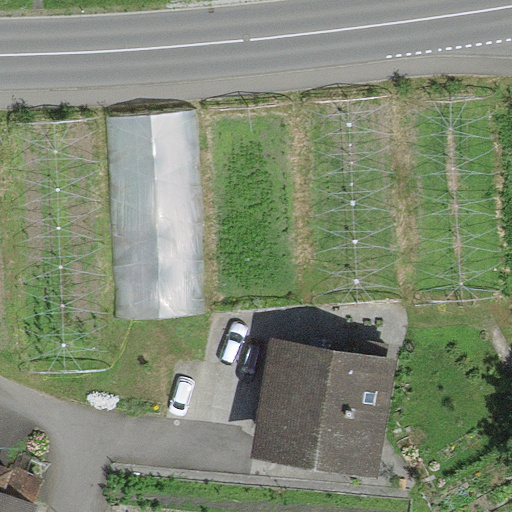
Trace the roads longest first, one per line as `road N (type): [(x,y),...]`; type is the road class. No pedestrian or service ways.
road 1 (primary): [(0,58),(100,59),(511,5)]
road 2 (residential): [(56,511),(71,476),(67,430),(0,389)]
